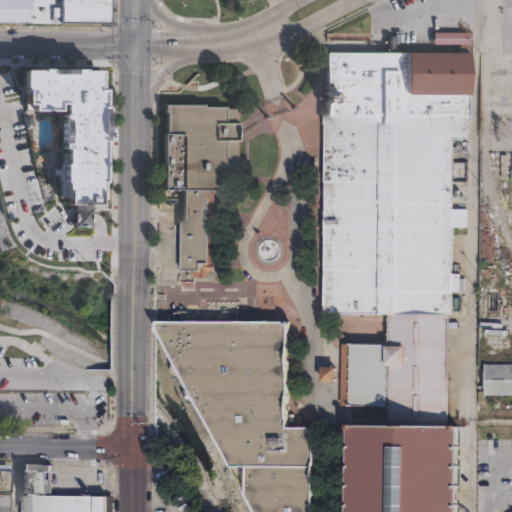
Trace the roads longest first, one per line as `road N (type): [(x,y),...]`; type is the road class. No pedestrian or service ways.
road 1 (residential): [(278,109),(298,185),(297,261),(331,427)]
road 2 (primary): [(134,116),(134,303)]
road 3 (residential): [(0,42),(134,45)]
road 4 (tertiary): [(134,448),(0,446)]
